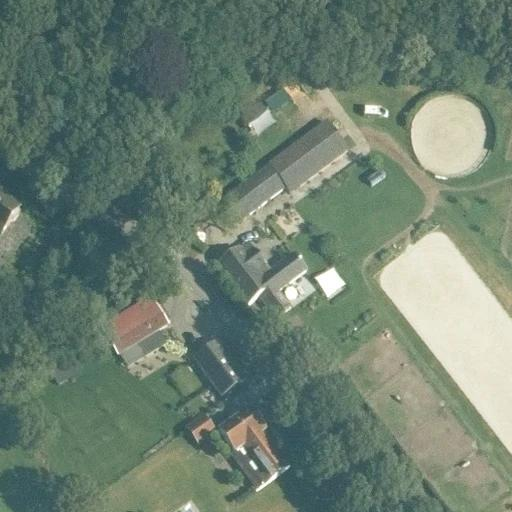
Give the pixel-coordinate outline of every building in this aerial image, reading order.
[(260,105),(241,120),(249,130),(268,116),(260,105)] [(287,189),(290,194),(347,151),(327,123),(295,147),(270,167),(217,207),(233,229),(287,189)] [(186,209),(198,200),(184,180),(172,188),(186,209)] [(18,210),(19,208),(0,195),(0,234),(1,235),(10,222),(14,221),(19,214),(18,210)] [(290,309),(278,293),(306,272),(293,255),(268,274),(262,266),(264,264),(255,252),(246,259),(239,250),(218,265),(248,306),(259,298),(276,320),(290,309)] [(166,326),(150,301),(102,330),(118,355),(136,344),(142,353),(146,355),(163,344),(163,340),(159,334),(155,332),(166,326)] [(42,318),(16,333),(31,360),(58,344),(42,318)] [(245,380),(218,343),(194,360),(221,398),(245,380)] [(475,511),(505,493),(429,375),(396,396),(405,410),(392,418),(452,511),(475,511)] [(268,483),(289,468),(263,432),(265,431),(249,410),(220,431),(235,452),(242,447),(268,483)] [(203,415),(185,428),(198,447),(216,434),(203,415)]
